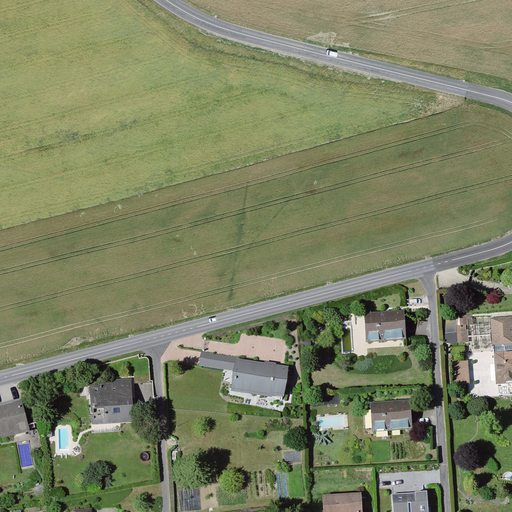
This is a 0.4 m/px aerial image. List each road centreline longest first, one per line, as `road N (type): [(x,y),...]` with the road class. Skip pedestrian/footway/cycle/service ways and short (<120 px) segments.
road 1 (tertiary): [(0,378),(426,267)]
road 2 (tertiary): [(511,103),(233,31),(165,0)]
road 3 (residential): [(426,267),(446,511)]
